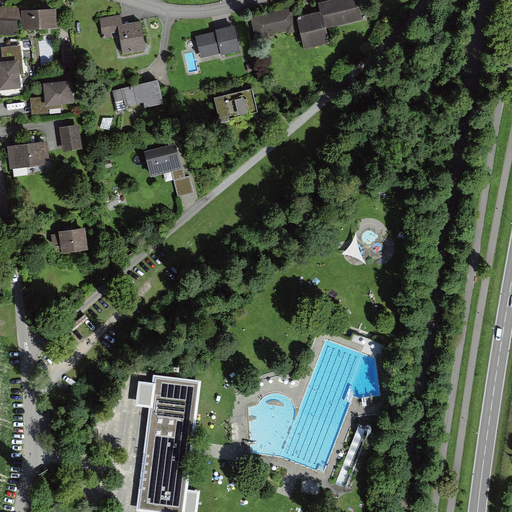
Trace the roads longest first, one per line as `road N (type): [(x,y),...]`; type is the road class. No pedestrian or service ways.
road 1 (track): [(431,0),(394,41),(50,339),(24,345)]
road 2 (residential): [(0,193),(30,394),(32,455),(21,511)]
road 3 (secondary): [(511,288),(478,511)]
road 4 (residential): [(255,0),(188,12),(132,0)]
